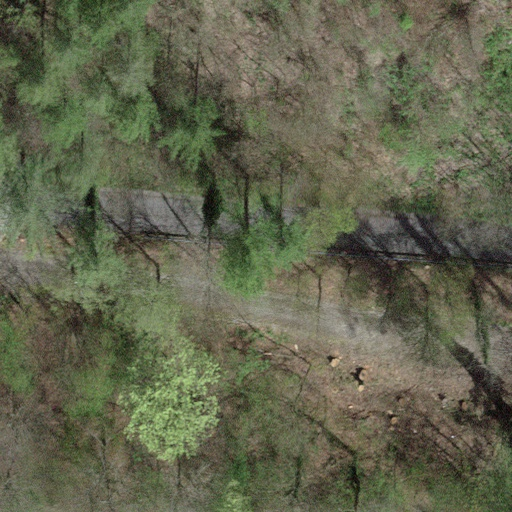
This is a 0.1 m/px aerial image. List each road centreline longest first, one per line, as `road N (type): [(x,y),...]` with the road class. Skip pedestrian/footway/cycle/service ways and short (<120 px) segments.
road 1 (track): [(511,347),(0,276)]
road 2 (tertiary): [(511,248),(0,207)]
